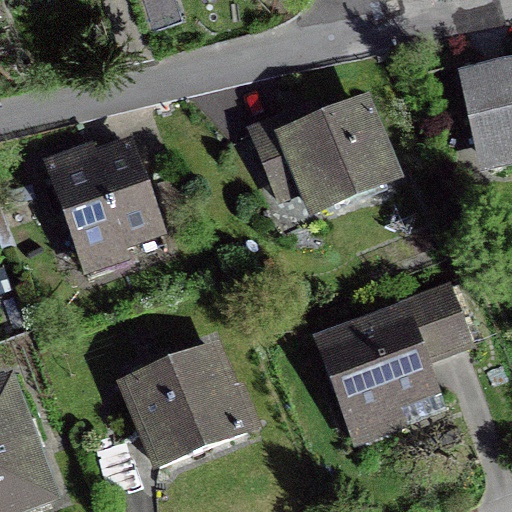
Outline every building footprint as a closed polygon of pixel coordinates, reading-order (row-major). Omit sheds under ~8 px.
[(511,59),(457,71),(478,177),(511,169),(511,59)] [(312,222),(405,184),(369,96),(298,125),(292,109),(246,128),(278,208),(302,198),(312,222)] [(95,147),(49,162),(82,261),(161,235),(131,144),(98,155),(95,147)] [(354,451),(437,420),(430,402),(443,397),(430,365),(475,348),(450,283),(311,335),(354,451)] [(155,476),(259,432),(220,340),(116,384),(155,476)] [(508,382),(503,366),(488,371),(494,388),(508,382)] [(0,509),(1,511),(21,511),(51,501),(6,384),(0,386),(0,509)]
